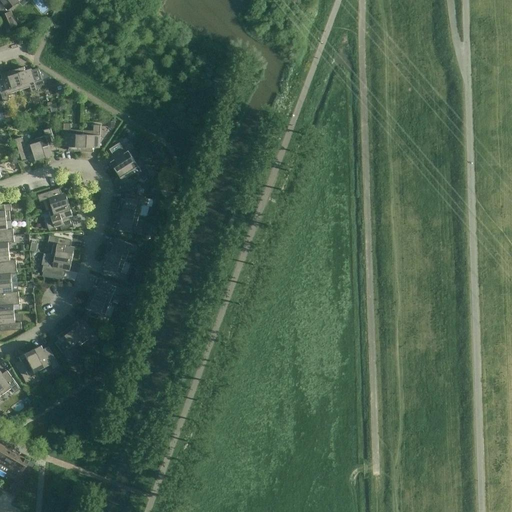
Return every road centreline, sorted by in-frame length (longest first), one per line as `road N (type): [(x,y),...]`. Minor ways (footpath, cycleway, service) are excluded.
road 1 (track): [(362,0),(376,462)]
road 2 (residential): [(0,352),(60,313),(80,283),(106,195),(93,171),(76,166),(0,185)]
